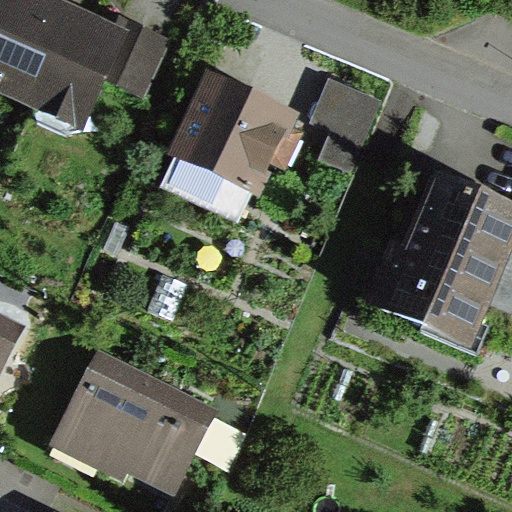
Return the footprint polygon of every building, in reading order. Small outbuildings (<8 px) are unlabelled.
[(116,27),(53,0),(0,0),(0,96),(82,133),(104,83),(142,100),(167,41),(120,20),(116,27)] [(304,120),(208,77),(169,164),(261,205),(277,170),(288,175),(305,135),(299,132),(304,120)] [(381,103),(333,83),(315,124),(333,132),(321,162),(351,175),(381,103)] [(474,356),(511,261),(511,213),(433,182),(403,255),(393,251),(367,314),(474,356)] [(0,378),(22,333),(0,321),(0,378)] [(219,416),(95,356),(48,453),(124,489),(128,482),(175,505),(219,416)]
